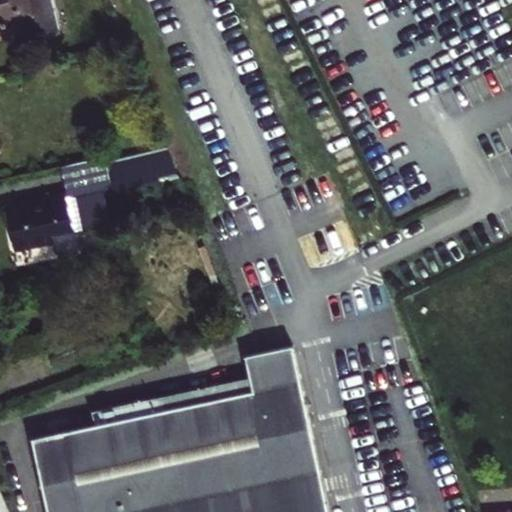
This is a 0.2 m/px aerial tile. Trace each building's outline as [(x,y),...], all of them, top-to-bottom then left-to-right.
[(0,0),(0,23),(31,16),(36,34),(58,29),(50,0),(0,0)] [(150,135),(144,116),(126,123),(133,142),(150,135)] [(58,166),(65,195),(66,198),(93,193),(175,176),(165,148),(87,165),(86,160),(58,166)] [(66,198),(65,195),(5,208),(13,249),(53,241),(55,254),(77,250),(73,228),(99,223),(93,193),(66,198)] [(327,511),(297,379),(291,351),(239,361),(246,390),(30,438),(47,511),(327,511)]
